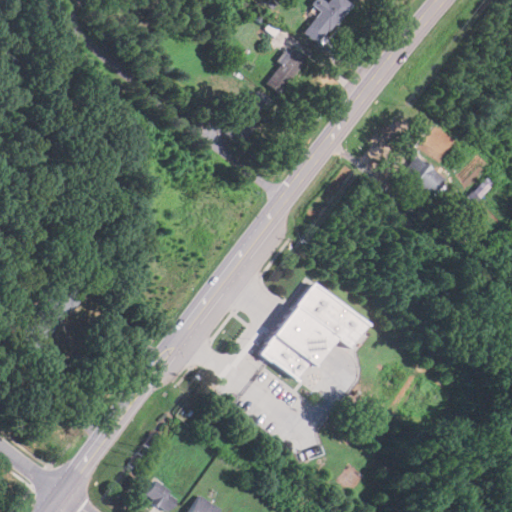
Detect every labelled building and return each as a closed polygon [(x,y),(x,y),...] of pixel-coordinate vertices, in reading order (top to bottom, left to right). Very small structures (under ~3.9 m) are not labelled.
[(325,0),(323,3),(320,0),(312,0),(308,4),(318,13),(300,30),(313,44),(349,7),(342,0),(325,0)] [(264,83),(278,93),(304,58),(290,48),(264,83)] [(224,129),(240,141),(270,101),(254,89),(224,129)] [(428,196),(443,180),(414,154),(400,170),(428,196)] [(491,184),(483,177),(464,197),(472,204),(491,184)] [(81,287),(61,274),(55,283),(50,281),(15,336),(40,352),(81,287)] [(364,322),(309,280),(256,353),(297,382),(329,337),(345,349),(364,322)] [(320,453),(317,445),(302,451),(305,459),(320,453)] [(174,495),(147,481),(139,497),(166,511),(174,495)] [(217,511),(219,510),(197,494),(184,511),(217,511)]
